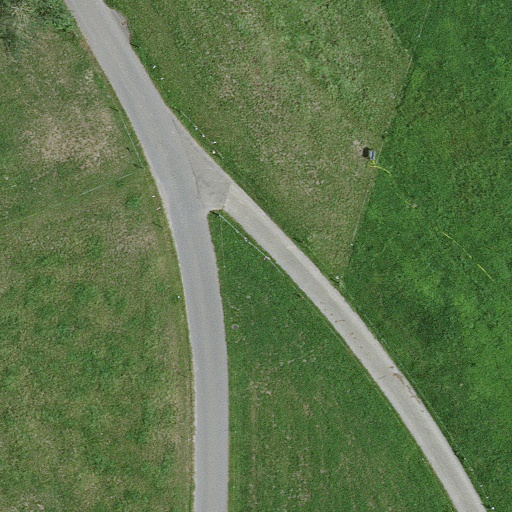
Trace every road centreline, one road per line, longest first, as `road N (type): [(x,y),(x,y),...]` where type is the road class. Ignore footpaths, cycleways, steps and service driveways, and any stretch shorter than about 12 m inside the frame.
road 1 (residential): [(77,0),(164,144),(198,280),(211,422),(208,511)]
road 2 (track): [(164,144),(269,242),(411,412),(463,511)]
